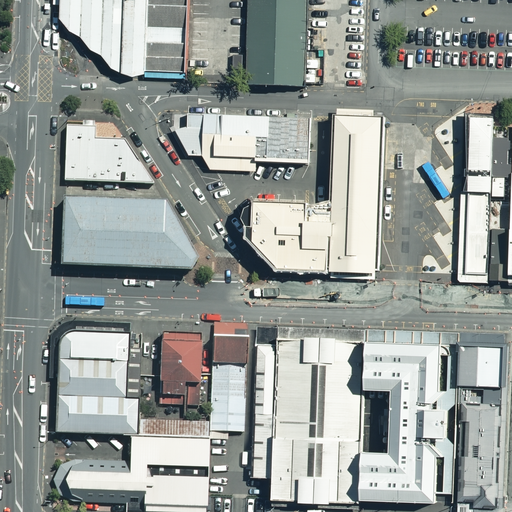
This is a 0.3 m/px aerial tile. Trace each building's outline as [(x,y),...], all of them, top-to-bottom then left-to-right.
[(186,0),(71,0),(70,31),(127,76),(185,79),(186,0)] [(247,0),(246,80),(246,84),(305,85),(306,0),(247,0)] [(311,117),(187,113),(186,128),(174,128),(182,142),(189,155),(202,155),(209,169),(255,171),(255,160),(309,162),(310,156),(311,117)] [(470,118),(493,118),(493,114),(462,113),(462,118),(460,194),(468,194),(469,172),(470,118)] [(470,118),(469,172),(491,173),(492,137),(493,126),(493,122),(493,118),(470,118)] [(80,125),(63,125),(61,186),(157,188),(121,139),(92,138),(92,120),(80,120),(80,125)] [(331,200),(255,197),(251,248),(273,272),(336,273),(370,274),(374,274),(374,271),(380,271),(385,125),(368,125),(333,124),(331,200)] [(507,138),(492,137),(491,173),(491,177),(504,177),(511,177),(511,164),(506,164),(507,149),(510,149),(510,141),(507,140),(507,138)] [(469,172),(468,194),(491,194),(491,177),(491,173),(469,172)] [(503,196),(504,177),(491,177),(491,194),(491,196),(503,196)] [(488,278),(488,276),(465,276),(466,246),(466,240),(468,194),(460,194),(457,280),(461,284),(488,285),(488,280),(488,278)] [(466,246),(465,276),(488,276),(489,247),(490,229),(491,196),(491,194),(468,194),(466,240),(466,246)] [(160,200),(62,197),(58,263),(186,270),(192,258),(160,200)] [(510,229),(490,229),(489,247),(488,276),(488,278),(508,279),(508,276),(510,229)] [(49,376),(58,376),(59,337),(63,331),(69,327),(130,329),(130,321),(74,319),(69,319),(61,322),(56,326),(53,331),(51,336),(49,376)] [(214,330),(248,331),(248,323),(214,322),(214,330)] [(58,376),(55,433),(131,435),(138,435),(139,416),(142,330),(130,329),(69,327),(63,331),(59,337),(58,376)] [(278,340),(278,327),(257,327),(257,339),(278,340)] [(278,340),(366,342),(365,330),(278,327),(278,340)] [(202,331),(161,330),(160,401),(201,402),(202,331)] [(248,331),(214,330),(211,418),(210,429),(244,430),(248,331)] [(458,333),(365,330),(366,342),(419,344),(441,345),(450,345),(458,346),(458,333)] [(458,346),(503,347),(503,335),(458,333),(458,346)] [(273,479),(278,340),(257,339),(252,479),(273,479)] [(319,341),(278,340),(273,479),(272,499),(312,499),(361,501),(363,453),(364,391),(366,342),(319,341)] [(419,344),(366,342),(364,391),(391,391),(389,453),(376,453),(363,453),(361,501),(374,501),(387,501),(436,502),(437,457),(439,424),(441,345),(419,344)] [(457,388),(458,346),(450,345),(441,345),(439,424),(436,502),(444,503),(452,503),(457,388)] [(457,388),(502,390),(503,347),(458,346),(457,388)] [(457,388),(452,503),(497,504),(502,390),(457,388)] [(139,416),(138,435),(210,437),(210,429),(211,418),(139,416)] [(207,511),(209,461),(210,437),(138,435),(131,435),(131,454),(131,459),(73,458),(61,462),(53,477),(59,493),(74,500),(126,501),(126,510),(186,511),(207,511)]
